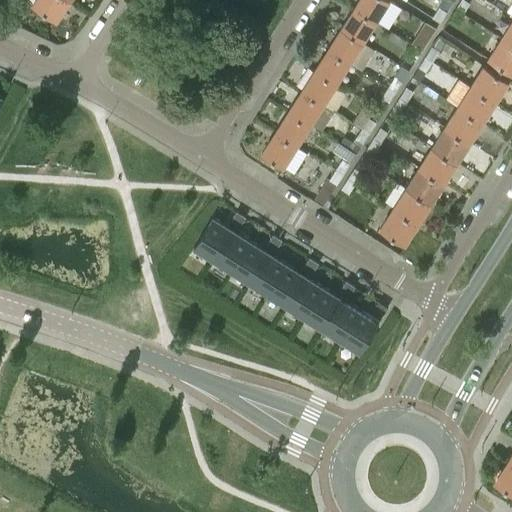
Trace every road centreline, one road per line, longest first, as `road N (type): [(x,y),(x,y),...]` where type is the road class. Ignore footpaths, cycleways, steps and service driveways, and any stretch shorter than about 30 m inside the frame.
road 1 (residential): [(435,301),(202,155)]
road 2 (residential): [(255,405),(0,305)]
road 3 (residential): [(202,155),(306,0)]
road 4 (residential): [(511,170),(435,301)]
road 5 (residential): [(202,155),(75,81)]
road 6 (tertiary): [(457,313),(393,421)]
